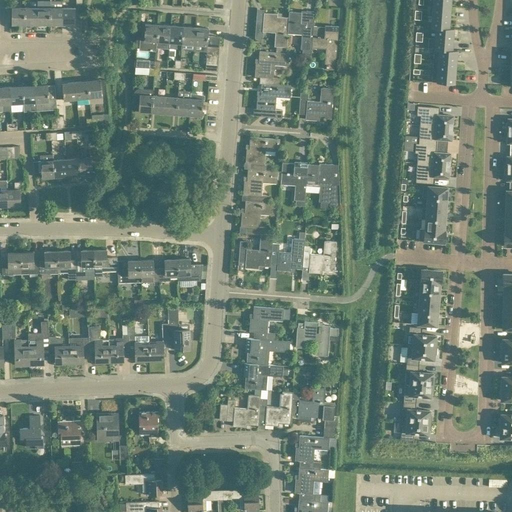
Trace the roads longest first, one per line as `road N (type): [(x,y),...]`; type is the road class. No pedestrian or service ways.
road 1 (residential): [(456,262),(440,430),(485,431),(487,262)]
road 2 (residential): [(172,439),(270,437),(275,511)]
road 3 (residential): [(0,393),(171,386)]
road 4 (residential): [(469,115),(456,262)]
road 5 (residential): [(487,262),(491,119)]
road 6 (residential): [(227,130),(236,0)]
road 7 (residential): [(98,228),(219,234)]
